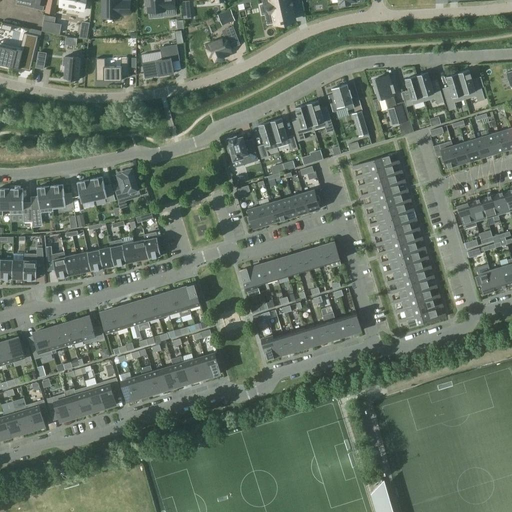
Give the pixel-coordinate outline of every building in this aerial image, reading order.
[(36,0),(35,9),(43,11),(45,0),(36,0)] [(47,0),(46,12),(55,13),(56,6),(56,4),(60,5),(60,6),(84,10),(85,0),(47,0)] [(118,0),(101,0),(102,18),(119,18),(119,14),(130,14),(130,1),(123,1),(123,2),(119,2),(118,0)] [(144,0),(145,7),(148,7),(148,12),(163,11),(163,16),(176,15),(174,0),(144,0)] [(190,0),(182,1),(183,19),(191,18),(190,0)] [(269,7),(268,7),(268,10),(269,9),(270,13),(272,12),(275,23),(281,22),(282,23),(285,22),(284,21),(294,19),(290,0),(269,0),(270,4),(268,4),(269,7)] [(231,10),(218,15),(220,20),(226,18),(228,22),(234,20),(231,10)] [(45,16),(42,30),(59,33),(61,25),(54,23),(55,18),(45,16)] [(181,30),(174,31),(177,44),(184,43),(181,30)] [(0,64),(12,67),(11,68),(13,68),(13,67),(17,68),(17,69),(18,69),(18,68),(21,58),(32,61),(38,36),(24,33),(24,34),(26,35),(23,47),(22,51),(6,47),(5,50),(0,48),(0,64)] [(226,38),(206,45),(210,55),(213,54),(215,58),(215,59),(215,60),(216,60),(221,58),(226,56),(225,54),(231,51),(230,48),(239,44),(235,33),(230,36),(231,38),(226,40),(226,38)] [(161,51),(141,55),(142,63),(145,78),(174,73),(172,62),(180,60),(177,44),(160,47),(161,51)] [(39,52),(36,67),(44,69),(46,53),(39,52)] [(65,56),(64,65),(66,65),(65,78),(78,79),(78,80),(79,80),(79,79),(81,58),(65,56)] [(105,58),(96,58),(96,81),(122,80),(122,76),(128,76),(128,66),(105,66),(105,58)] [(459,73),(458,73),(465,99),(467,99),(476,96),(478,102),(485,99),(481,87),(475,89),(469,70),(459,73)] [(428,72),(416,75),(424,101),(435,98),(437,104),(444,102),(440,89),(434,91),(428,72)] [(452,96),(445,98),(449,110),(456,108),(454,102),(465,99),(458,73),(446,77),(452,96)] [(389,75),(373,79),(374,86),(373,86),(375,94),(377,93),(379,99),(385,97),(388,109),(387,109),(392,125),(406,120),(401,105),(397,106),(394,95),(395,94),(394,92),(395,91),(393,84),(392,85),(389,75)] [(411,98),(404,100),(406,107),(424,101),(416,75),(405,79),(411,98)] [(333,94),(328,95),(330,103),(333,102),(336,111),(347,108),(348,110),(354,108),(351,97),(352,97),(350,89),(349,89),(347,84),(332,88),(333,94)] [(318,100),(305,104),(311,123),(313,130),(325,127),(327,132),(334,130),(329,114),(323,116),(318,100)] [(301,127),(294,129),(298,141),(305,139),(303,133),(313,130),(311,123),(305,104),(295,107),(301,127)] [(362,111),(353,113),(360,136),(369,134),(362,111)] [(281,118),(270,121),(278,147),(289,144),(290,150),(297,148),(294,135),(287,137),(281,118)] [(264,144),(258,146),(262,159),(269,156),(267,150),(278,147),(270,121),(258,125),(264,144)] [(411,122),(399,126),(402,135),(414,132),(411,122)] [(442,127),(430,130),(430,131),(432,136),(444,132),(442,128),(442,127)] [(511,135),(510,128),(498,132),(504,151),(511,148),(511,135)] [(474,134),(481,158),(492,154),(485,130),(481,132),(482,136),(476,138),(474,134)] [(486,130),(485,130),(492,154),(504,151),(498,132),(487,135),(486,130)] [(242,134),(227,139),(229,146),(227,147),(229,154),(231,154),(233,161),(242,158),(244,164),(258,160),(253,143),(245,145),(242,134)] [(471,140),(464,142),(469,161),(481,158),(474,134),(469,135),(471,140)] [(451,141),(439,144),(442,155),(440,155),(442,163),(444,162),(446,168),(458,164),(451,141)] [(451,141),(458,164),(469,161),(464,142),(453,145),(451,141)] [(389,155),(375,159),(378,169),(378,170),(392,165),(400,163),(399,161),(399,160),(391,162),(389,155)] [(375,159),(353,166),(354,169),(361,167),(363,173),(378,169),(375,159)] [(392,165),(378,170),(380,179),(381,179),(395,175),(403,173),(402,169),(394,172),(392,165)] [(312,166),(300,169),(302,175),(314,172),(312,166)] [(116,190),(119,202),(125,201),(131,199),(130,195),(129,193),(139,190),(136,182),(138,182),(136,175),(134,175),(132,168),(122,171),(123,173),(117,174),(121,189),(116,190)] [(363,173),(355,176),(356,179),(364,177),(366,183),(380,179),(378,170),(378,169),(363,173)] [(395,175),(381,179),(383,188),(383,189),(398,184),(405,182),(405,179),(397,181),(395,175)] [(91,179),(90,180),(94,200),(106,197),(107,202),(115,200),(112,189),(106,190),(103,176),(91,179)] [(89,179),(77,182),(82,203),(94,200),(90,180),(89,180),(89,179)] [(366,183),(358,185),(359,188),(367,186),(369,193),(383,188),(381,179),(380,179),(366,183)] [(51,186),(50,186),(53,209),(65,208),(66,210),(74,209),(72,197),(65,198),(63,184),(51,185),(51,186)] [(398,184),(383,189),(386,198),(401,194),(408,192),(407,189),(400,191),(398,184)] [(248,185),(236,189),(238,195),(250,191),(248,185)] [(39,201),(31,202),(33,218),(41,217),(41,212),(53,211),(53,209),(50,186),(37,187),(39,201)] [(0,215),(3,216),(3,210),(10,210),(10,214),(11,214),(10,189),(10,188),(0,188),(0,215)] [(11,189),(10,189),(11,214),(23,214),(23,222),(33,222),(33,218),(31,202),(23,202),(23,188),(11,188),(11,189)] [(369,193),(361,195),(362,198),(370,196),(372,202),(386,198),(383,189),(383,188),(369,193)] [(315,189),(303,193),(308,212),(320,208),(319,202),(321,202),(318,194),(316,195),(315,189)] [(504,191),(492,195),(498,214),(509,211),(511,215),(504,191)] [(303,193),(292,196),(298,215),(308,212),(303,193)] [(401,194),(386,198),(389,207),(389,208),(404,204),(411,201),(410,198),(403,200),(401,194)] [(492,195),(481,198),(487,218),(493,215),(495,220),(499,219),(498,214),(492,195)] [(292,196),(281,199),(287,218),(298,215),(292,196)] [(372,202),(364,204),(365,208),(373,205),(374,212),(389,207),(386,198),(372,202)] [(481,198),(469,202),(476,225),(477,225),(475,221),(487,218),(481,198)] [(281,199),(270,203),(276,222),(287,218),(281,199)] [(469,202),(457,205),(465,229),(476,225),(469,202)] [(270,203),(259,206),(265,225),(276,222),(270,203)] [(404,204),(389,208),(392,217),(392,218),(407,213),(414,211),(413,208),(406,210),(404,204)] [(249,215),(247,216),(249,223),(251,223),(253,229),(265,225),(259,206),(247,209),(249,215)] [(374,212),(367,214),(368,217),(375,215),(377,221),(392,217),(389,208),(389,207),(374,212)] [(152,212),(142,215),(143,221),(153,218),(152,212)] [(407,213),(392,218),(395,226),(395,227),(410,223),(417,220),(416,217),(409,220),(407,213)] [(83,214),(76,216),(79,227),(85,226),(83,214)] [(377,221),(370,223),(371,227),(378,224),(380,231),(395,226),(392,218),(392,217),(377,221)] [(410,223),(395,227),(398,236),(398,237),(412,232),(420,230),(419,227),(411,229),(410,223)] [(380,231),(373,233),(374,236),(381,234),(383,240),(398,236),(395,227),(395,226),(380,231)] [(156,232),(145,234),(146,239),(150,258),(161,256),(160,255),(161,255),(161,254),(163,254),(161,248),(160,248),(157,237),(156,232)] [(412,232),(398,237),(401,245),(401,246),(415,242),(423,240),(422,236),(414,239),(412,232)] [(383,240),(376,243),(377,246),(384,244),(386,250),(401,245),(398,237),(398,236),(383,240)] [(121,239),(110,242),(115,265),(115,266),(126,263),(121,239)] [(122,239),(121,239),(126,263),(137,260),(138,260),(134,242),(123,244),(122,239)] [(146,239),(134,242),(138,260),(149,258),(150,258),(146,239)] [(476,239),(464,243),(466,249),(478,245),(476,239)] [(110,247),(99,249),(103,267),(115,265),(110,242),(109,242),(110,247)] [(335,242),(324,246),(329,263),(340,259),(335,242)] [(415,242),(401,246),(403,255),(404,256),(418,252),(426,249),(425,246),(417,248),(415,242)] [(386,250),(379,252),(380,255),(387,253),(389,259),(403,255),(401,246),(401,245),(386,250)] [(52,246),(46,246),(47,258),(53,258),(57,277),(58,277),(58,278),(69,276),(69,275),(64,252),(52,254),(52,246)] [(324,246),(314,249),(320,268),(330,265),(329,263),(324,246)] [(25,253),(24,279),(36,280),(36,279),(37,262),(44,262),(43,247),(42,247),(37,247),(37,254),(25,253)] [(479,248),(467,251),(467,252),(469,257),(481,254),(479,248)] [(99,249),(88,252),(92,270),(92,271),(103,268),(103,267),(99,249)] [(314,249),(303,252),(309,269),(319,266),(314,249)] [(64,252),(69,275),(80,272),(76,254),(65,256),(64,252)] [(88,252),(76,254),(80,272),(81,272),(92,270),(88,252)] [(303,252),(293,255),(298,272),(309,269),(303,252)] [(418,252),(404,256),(406,265),(421,261),(429,259),(428,256),(420,258),(418,252)] [(13,259),(13,278),(24,279),(25,253),(24,260),(13,259)] [(293,255),(283,258),(288,275),(298,272),(293,255)] [(389,259),(381,262),(382,265),(390,263),(392,269),(406,265),(404,256),(403,255),(389,259)] [(283,258),(272,261),(278,278),(287,275),(288,275),(283,258)] [(508,264),(501,266),(507,285),(511,283),(511,260),(511,258),(507,260),(508,264)] [(1,259),(0,278),(1,278),(12,279),(12,278),(13,278),(13,259),(1,259)] [(272,261),(262,264),(267,281),(278,278),(272,261)] [(421,261),(406,265),(409,274),(409,275),(424,271),(431,268),(430,265),(423,267),(421,261)] [(475,277),(478,286),(477,286),(478,286),(481,285),(484,292),(496,289),(490,270),(488,263),(476,267),(478,273),(479,276),(475,277)] [(262,264),(252,267),(257,285),(267,281),(262,264)] [(392,269),(384,271),(385,275),(393,272),(395,279),(409,274),(406,265),(392,269)] [(501,266),(490,270),(496,289),(507,285),(501,266)] [(252,267),(241,271),(247,290),(249,296),(259,293),(258,287),(257,285),(252,267)] [(424,271),(409,275),(412,284),(412,285),(427,280),(434,278),(433,275),(426,277),(424,271)] [(395,279),(387,281),(388,284),(396,282),(398,288),(412,284),(409,275),(409,274),(395,279)] [(427,280),(412,285),(415,293),(415,294),(430,290),(437,288),(436,284),(429,287),(427,280)] [(398,288),(390,291),(391,294),(399,291),(400,298),(415,293),(412,285),(412,284),(398,288)] [(194,285),(184,288),(189,307),(200,304),(194,285)] [(184,288),(173,291),(179,310),(181,317),(191,314),(189,307),(184,288)] [(430,290),(415,294),(418,303),(418,304),(433,299),(440,297),(439,294),(432,296),(430,290)] [(173,291),(163,294),(169,314),(179,310),(173,291)] [(400,298),(393,300),(394,303),(401,301),(403,307),(418,303),(415,294),(415,293),(400,298)] [(163,294),(153,297),(158,316),(158,317),(169,314),(163,294)] [(153,297),(142,301),(148,320),(158,317),(158,316),(153,297)] [(433,299),(418,304),(421,313),(436,309),(443,307),(442,303),(435,306),(433,299)] [(142,301),(132,304),(138,323),(140,330),(150,327),(148,320),(142,301)] [(403,307),(396,310),(397,313),(404,311),(406,317),(421,313),(418,304),(418,303),(403,307)] [(132,304),(122,307),(127,326),(138,323),(132,304)] [(122,307),(111,310),(117,329),(127,326),(122,307)] [(436,309),(421,313),(424,323),(425,322),(432,320),(440,318),(446,316),(445,313),(437,315),(436,309)] [(111,310),(100,313),(106,332),(107,332),(117,329),(111,310)] [(356,313),(345,316),(350,333),(361,330),(356,313)] [(406,317),(399,319),(400,322),(407,320),(409,327),(416,325),(422,324),(424,323),(421,313),(406,317)] [(82,319),(78,320),(86,344),(105,338),(101,326),(93,328),(90,316),(88,317),(87,316),(81,318),(82,319)] [(345,316),(335,319),(340,336),(350,333),(345,316)] [(71,322),(67,323),(73,342),(83,339),(85,344),(86,344),(78,320),(76,321),(76,319),(70,321),(71,322)] [(335,319),(325,322),(330,339),(340,336),(335,319)] [(325,322),(314,325),(319,342),(330,339),(325,322)] [(59,326),(56,326),(62,346),(73,342),(67,323),(66,324),(65,323),(59,324),(59,326)] [(314,325),(304,328),(309,345),(319,342),(314,325)] [(49,329),(45,330),(53,354),(56,353),(55,348),(62,346),(56,326),(55,327),(54,326),(48,328),(49,329)] [(304,328),(294,331),(299,348),(309,345),(304,328)] [(29,341),(31,347),(35,359),(53,354),(45,330),(43,330),(43,329),(37,331),(37,332),(33,333),(35,339),(29,341)] [(294,331),(283,334),(288,351),(299,348),(294,331)] [(273,335),(272,335),(278,355),(288,351),(283,334),(273,337),(273,335)] [(272,335),(262,339),(267,358),(278,355),(272,335)] [(19,338),(7,341),(13,361),(13,360),(15,366),(26,363),(26,362),(32,360),(28,347),(23,349),(19,338)] [(7,341),(0,343),(0,359),(3,370),(7,369),(5,363),(13,361),(7,341)] [(215,353),(204,356),(210,375),(221,372),(215,353)] [(181,356),(171,359),(173,365),(179,385),(189,381),(183,362),(181,356)] [(204,356),(194,359),(200,378),(210,375),(204,356)] [(194,359),(183,362),(189,381),(200,378),(194,359)] [(173,365),(163,368),(169,388),(179,385),(173,365)] [(163,368),(152,371),(158,391),(169,388),(163,368)] [(152,371),(142,375),(148,394),(158,391),(152,371)] [(142,375),(132,378),(138,397),(148,394),(142,375)] [(117,377),(98,383),(105,407),(108,406),(108,407),(114,405),(114,404),(116,403),(113,392),(120,390),(117,377)] [(132,378),(121,381),(127,400),(138,397),(132,378)] [(98,383),(86,386),(94,410),(97,409),(97,410),(103,409),(103,407),(105,407),(98,383)] [(86,386),(76,390),(83,414),(86,413),(86,414),(92,412),(92,411),(94,410),(86,386)] [(65,393),(64,393),(72,417),(75,416),(75,417),(81,415),(81,414),(83,414),(76,390),(75,390),(76,394),(66,397),(65,393)] [(64,393),(47,398),(51,411),(53,419),(59,417),(60,420),(64,419),(64,420),(70,419),(70,417),(72,417),(64,393)] [(44,399),(26,404),(34,428),(37,427),(37,429),(43,427),(43,425),(46,425),(42,413),(48,412),(44,399)] [(26,404),(15,408),(22,432),(26,431),(26,432),(32,430),(32,429),(34,428),(26,404)] [(15,408),(3,411),(11,435),(14,434),(14,435),(20,434),(20,432),(22,432),(15,408)] [(0,438),(3,438),(3,439),(9,437),(9,436),(11,435),(3,411),(4,416),(0,417),(0,438)] [(375,488),(370,493),(376,511),(390,511),(381,478),(373,486),(375,488)]
